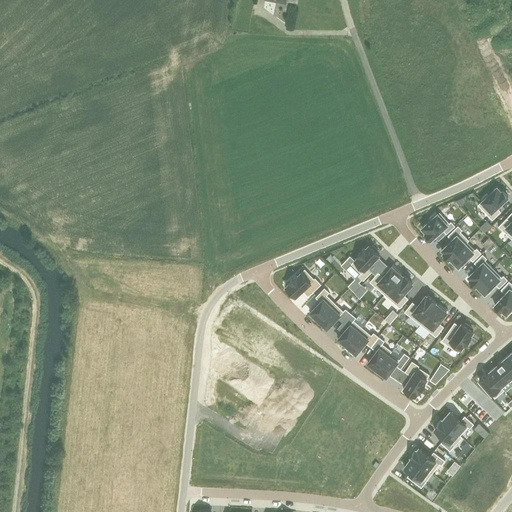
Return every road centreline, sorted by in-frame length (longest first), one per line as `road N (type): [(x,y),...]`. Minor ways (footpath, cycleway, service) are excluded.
road 1 (unclassified): [(185,490),(202,320),(222,291),(256,271)]
road 2 (residential): [(256,271),(323,345),(420,418)]
road 3 (residential): [(185,490),(364,507)]
road 4 (residential): [(504,335),(392,216)]
road 5 (unclassified): [(256,271),(392,216)]
road 6 (unclassified): [(392,216),(511,160)]
